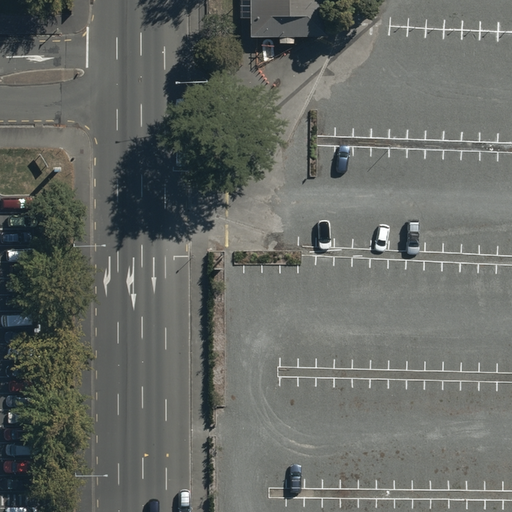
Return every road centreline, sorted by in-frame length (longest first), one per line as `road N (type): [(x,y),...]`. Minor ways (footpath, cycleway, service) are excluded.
road 1 (secondary): [(140,80),(145,511)]
road 2 (unclassified): [(0,79),(140,80)]
